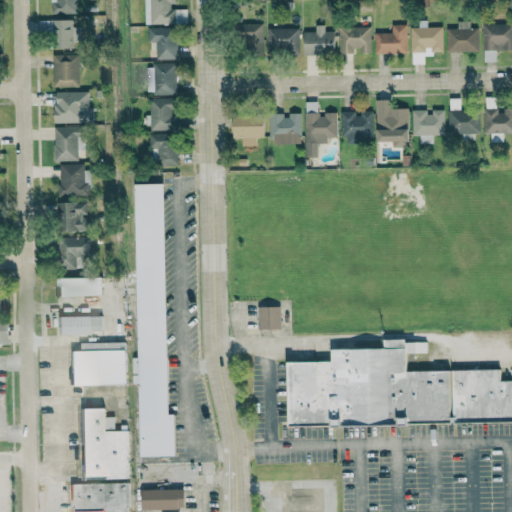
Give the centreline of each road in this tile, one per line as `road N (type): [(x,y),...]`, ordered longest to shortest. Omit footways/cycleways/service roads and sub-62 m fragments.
road 1 (residential): [(234,511),(215,349),(207,0)]
road 2 (residential): [(30,511),(18,0)]
road 3 (residential): [(211,87),(511,77)]
